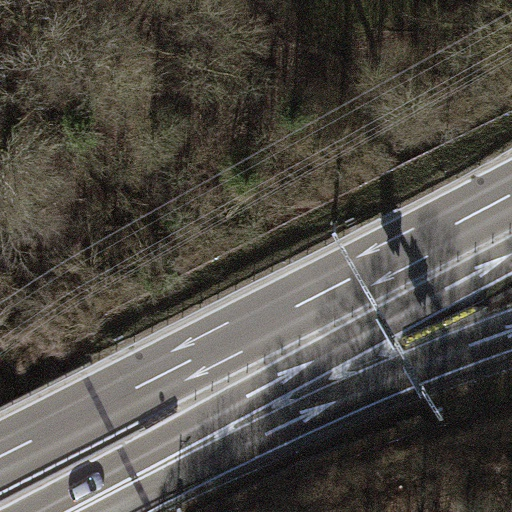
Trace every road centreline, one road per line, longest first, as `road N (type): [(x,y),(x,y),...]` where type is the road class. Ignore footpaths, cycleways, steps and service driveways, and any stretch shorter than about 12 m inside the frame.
road 1 (trunk): [(511,196),(0,458)]
road 2 (trunk): [(35,511),(511,256)]
road 3 (trunk): [(76,511),(511,331)]
